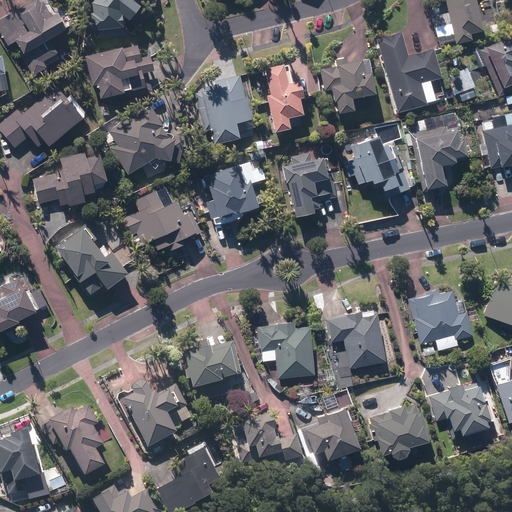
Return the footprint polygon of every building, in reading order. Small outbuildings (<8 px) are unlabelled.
[(36,0),(34,0),(0,19),(0,34),(6,45),(12,42),(19,53),(17,55),(29,76),(42,69),(39,64),(53,56),(54,55),(46,41),(61,32),(52,16),(49,17),(41,3),(39,4),(36,0)] [(92,0),(89,4),(90,15),(87,15),(89,33),(92,33),(93,40),(125,37),(123,20),(126,22),(137,8),(134,6),(151,4),(150,0),(92,0)] [(433,0),(435,3),(445,1),(453,42),(454,45),(470,42),(468,35),(481,33),(473,0),(433,0)] [(488,27),(489,33),(498,31),(497,25),(488,27)] [(430,50),(407,56),(400,33),(376,40),(397,114),(425,105),(419,84),(438,79),(430,50)] [(511,34),(477,51),(497,96),(511,89),(511,71),(511,70),(511,34)] [(93,86),(96,100),(119,94),(119,92),(127,91),(127,92),(141,88),(138,74),(149,72),(146,56),(136,59),(134,47),(118,51),(118,49),(81,58),(88,87),(93,86)] [(365,74),(363,60),(334,66),(334,67),(317,70),(321,92),(328,91),(331,104),(333,103),(335,115),(351,112),(349,100),(372,95),(368,74),(365,74)] [(285,130),(284,126),(298,123),(296,116),(298,116),(294,99),(298,99),(295,82),(288,83),(285,67),(279,68),(279,66),(260,70),(266,96),(262,97),(270,133),(285,130)] [(193,94),(201,132),(205,131),(209,147),(236,140),(236,139),(235,132),(253,128),(246,98),(242,98),(237,77),(201,85),(203,92),(193,94)] [(37,147),(42,142),(46,147),(79,119),(52,87),(20,114),(17,110),(15,112),(0,124),(0,131),(14,148),(27,137),(28,137),(36,146),(37,147)] [(163,134),(147,107),(107,131),(115,144),(110,148),(125,174),(153,158),(168,161),(168,160),(178,162),(183,139),(163,134)] [(416,122),(418,130),(426,129),(425,121),(416,122)] [(511,124),(480,132),(489,169),(496,167),(496,169),(507,166),(508,171),(511,169),(511,124)] [(443,188),(439,167),(451,164),(450,162),(466,158),(462,137),(460,138),(458,127),(445,130),(444,126),(409,134),(421,192),(443,188)] [(383,148),(382,147),(378,148),(374,138),(349,148),(353,159),(342,163),(347,177),(353,175),(357,185),(366,182),(367,186),(370,185),(372,189),(376,187),(378,192),(381,191),(384,198),(408,189),(396,158),(391,159),(386,147),(383,148)] [(262,142),(263,149),(270,147),(269,140),(262,142)] [(252,144),(253,150),(261,149),(259,142),(252,144)] [(248,153),(249,160),(261,158),(260,150),(248,153)] [(311,214),(310,210),(315,209),(313,202),(334,198),(329,175),(324,176),(320,159),(309,161),(308,154),(288,158),(289,165),(279,167),(282,184),(285,184),(292,218),(311,214)] [(57,160),(60,172),(32,179),(32,180),(38,204),(55,200),(57,207),(66,205),(66,207),(82,203),(80,196),(91,194),(90,186),(103,183),(96,156),(81,160),(80,155),(57,160)] [(234,167),(234,165),(204,175),(204,177),(200,179),(203,190),(206,189),(210,201),(204,203),(212,226),(239,217),(237,214),(255,208),(240,165),(234,167)] [(180,245),(178,240),(192,233),(183,214),(181,215),(174,202),(171,203),(163,187),(132,201),(137,211),(120,219),(127,236),(129,235),(133,245),(139,242),(140,244),(150,240),(155,250),(164,246),(166,251),(180,245)] [(82,225),(51,248),(86,294),(98,285),(102,290),(123,274),(101,245),(99,247),(82,225)] [(0,286),(5,297),(0,299),(0,330),(15,323),(14,321),(32,312),(16,279),(0,286)] [(499,326),(511,330),(511,281),(505,279),(503,285),(493,282),(481,316),(500,323),(499,326)] [(422,296),(407,300),(412,318),(411,319),(410,319),(417,346),(451,337),(452,341),(468,337),(462,313),(460,314),(458,304),(451,306),(447,292),(436,296),(435,291),(421,294),(422,296)] [(341,340),(347,369),(381,363),(372,315),(358,318),(357,313),(324,319),(328,343),(341,340)] [(272,350),(275,380),(311,376),(306,327),(291,329),(291,322),(274,324),(274,325),(255,328),(257,352),(272,350)] [(228,346),(206,352),(204,343),(190,347),(191,352),(176,356),(183,384),(186,383),(188,393),(191,392),(194,405),(230,396),(227,382),(236,379),(228,346)] [(511,378),(491,386),(504,424),(511,421),(511,378)] [(267,382),(278,394),(282,388),(268,380),(267,382)] [(120,401),(145,449),(149,447),(154,456),(165,450),(160,441),(173,435),(164,417),(184,407),(173,387),(154,397),(152,393),(149,395),(143,385),(137,383),(130,387),(129,393),(130,396),(120,401)] [(480,402),(474,384),(460,388),(459,385),(446,389),(447,391),(427,397),(435,422),(444,419),(451,440),(486,429),(485,423),(491,421),(484,401),(480,402)] [(248,396),(251,404),(257,401),(253,394),(248,396)] [(369,425),(367,425),(371,441),(374,441),(378,456),(386,454),(387,456),(393,460),(401,458),(405,450),(405,448),(424,443),(423,438),(425,438),(419,413),(414,415),(414,413),(412,405),(400,408),(400,407),(384,411),(385,413),(367,418),(369,425)] [(317,423),(299,430),(309,456),(319,452),(322,462),(356,449),(341,409),(340,410),(337,408),(328,412),(326,415),(316,419),(317,423)] [(66,452),(81,478),(100,467),(91,452),(100,447),(90,429),(94,427),(84,409),(71,416),(68,410),(39,427),(51,446),(56,443),(63,454),(66,452)] [(234,449),(239,467),(277,457),(279,465),(299,460),(293,437),(274,442),(274,441),(272,441),(270,434),(271,434),(267,418),(265,418),(262,417),(255,419),(253,421),(253,422),(238,426),(243,446),(234,449)] [(10,433),(11,438),(0,440),(0,475),(2,485),(6,484),(9,495),(27,491),(24,479),(39,475),(35,461),(27,429),(10,433)] [(157,491),(167,511),(185,511),(207,502),(202,491),(217,484),(202,452),(179,463),(181,469),(173,473),(176,481),(157,491)] [(157,511),(145,491),(128,501),(122,491),(116,494),(111,487),(99,494),(100,497),(89,502),(94,511),(157,511)]
